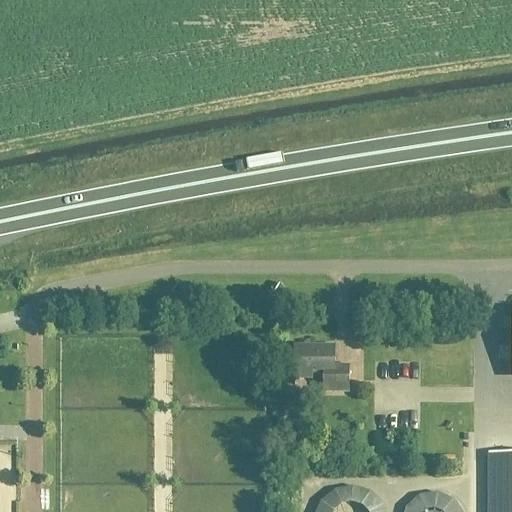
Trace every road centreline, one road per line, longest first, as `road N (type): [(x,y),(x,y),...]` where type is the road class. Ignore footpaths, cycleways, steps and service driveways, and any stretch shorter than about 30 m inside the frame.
road 1 (trunk): [(0,225),(177,188),(511,136)]
road 2 (unclassified): [(511,267),(171,271),(57,293),(32,316)]
